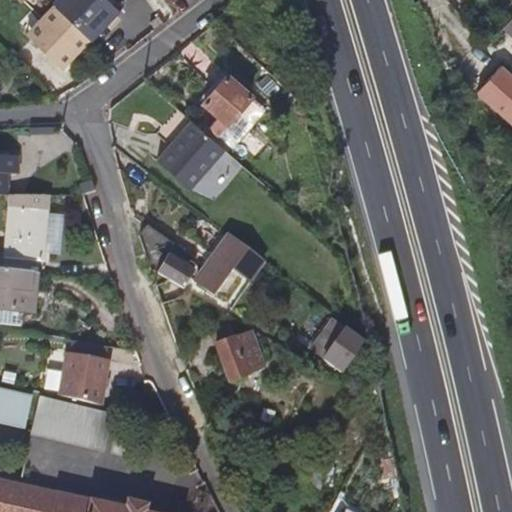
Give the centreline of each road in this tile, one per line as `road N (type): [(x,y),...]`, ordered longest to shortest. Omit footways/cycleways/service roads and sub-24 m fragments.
road 1 (primary): [(323,0),(381,194),(456,511)]
road 2 (primary): [(497,511),(419,183),(365,0)]
road 3 (residential): [(85,109),(143,316),(234,511)]
road 4 (residential): [(216,0),(85,109)]
